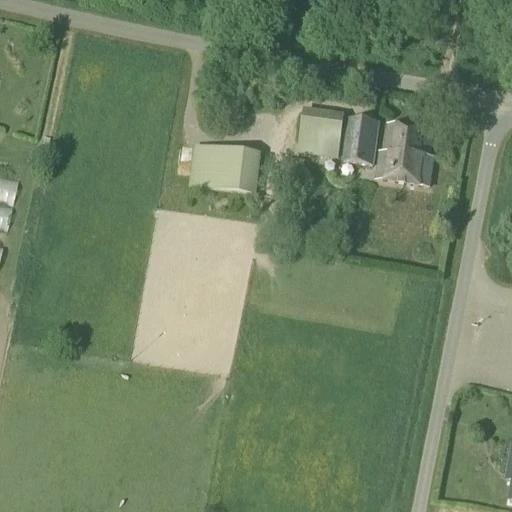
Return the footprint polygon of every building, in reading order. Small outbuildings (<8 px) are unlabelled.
[(337,163),(343,119),(303,113),(297,157),(337,163)] [(371,170),(377,126),(350,122),(343,166),(371,170)] [(428,190),(432,161),(429,160),(432,133),(389,128),(384,166),(378,165),(375,183),(428,190)] [(253,198),(258,158),(194,150),(190,190),(253,198)] [(300,180),(303,165),(287,162),(284,178),(300,180)] [(511,511),(511,454),(509,454),(503,490),(510,491),(505,511),(511,511)]
